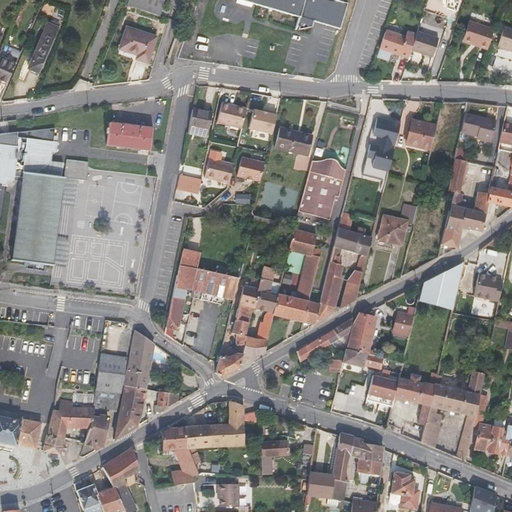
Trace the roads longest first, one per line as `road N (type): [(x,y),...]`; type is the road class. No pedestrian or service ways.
road 1 (residential): [(511,98),(184,77)]
road 2 (residential): [(511,217),(452,259),(250,370)]
road 3 (residential): [(253,397),(386,437),(511,490)]
road 4 (residential): [(140,319),(184,77)]
road 5 (residential): [(184,77),(156,91),(0,109)]
road 6 (residential): [(0,499),(47,487),(134,436)]
road 7 (residential): [(140,319),(0,296)]
